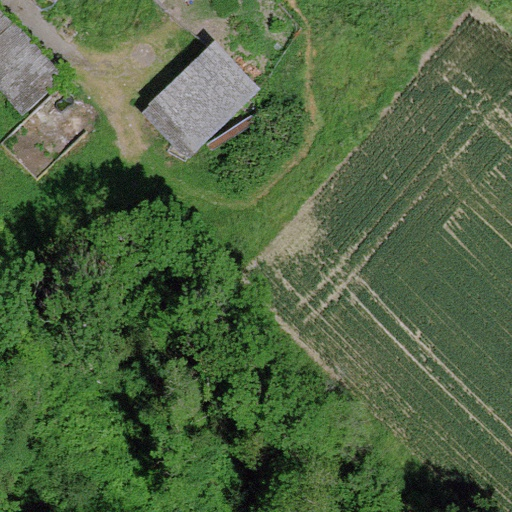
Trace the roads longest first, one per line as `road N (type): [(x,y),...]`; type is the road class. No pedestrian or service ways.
road 1 (track): [(511,9),(462,4),(405,41),(305,155),(254,197),(209,207),(166,187),(112,105)]
road 2 (track): [(158,177),(75,252),(0,297)]
